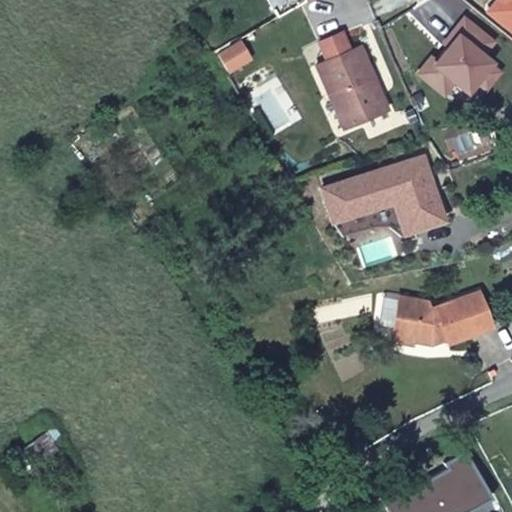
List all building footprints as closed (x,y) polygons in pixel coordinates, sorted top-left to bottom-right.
[(511,0),(498,0),(488,14),(511,33),(511,0)] [(434,56),(421,72),(447,92),(456,79),(470,89),(479,78),(492,61),(493,60),(484,53),(494,39),(465,17),(454,31),(459,35),(450,46),(439,60),(434,56)] [(459,35),(454,31),(446,42),(450,46),(459,35)] [(329,62),(319,67),(331,95),(337,92),(353,126),(391,109),(362,47),(352,52),(344,33),(321,43),(329,62)] [(239,38),(218,50),(227,68),(249,56),(239,38)] [(492,61),(479,78),(488,85),(501,69),(492,61)] [(415,227),(445,217),(424,153),(321,187),(333,220),(394,199),(404,196),(415,227)] [(415,227),(404,196),(394,199),(405,230),(415,227)] [(397,298),(389,332),(403,336),(406,343),(429,348),(430,343),(447,336),(451,345),(492,324),(475,292),(431,314),(426,305),(397,298)] [(377,492),(387,511),(445,511),(450,510),(451,511),(455,511),(488,493),(462,445),(441,457),(443,463),(403,485),(400,480),(377,492)]
